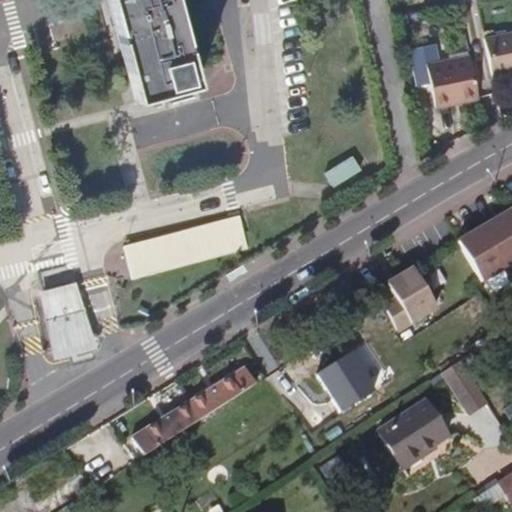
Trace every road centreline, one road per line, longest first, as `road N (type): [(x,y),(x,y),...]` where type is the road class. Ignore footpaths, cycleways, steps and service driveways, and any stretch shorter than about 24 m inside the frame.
road 1 (secondary): [(0,451),(421,199)]
road 2 (residential): [(377,0),(421,199)]
